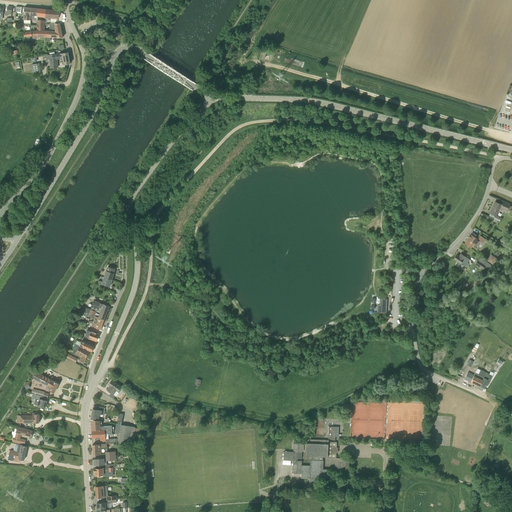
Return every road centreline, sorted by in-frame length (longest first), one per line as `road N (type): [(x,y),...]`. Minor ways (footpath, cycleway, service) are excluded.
road 1 (track): [(498,158),(311,121),(242,125),(158,211),(148,284)]
road 2 (unclassified): [(495,410),(491,400),(419,366),(410,292),(481,207),(494,161),(511,159)]
road 3 (tertiary): [(90,390),(135,282),(129,201),(211,96)]
road 4 (tertiary): [(511,148),(323,102),(211,96)]
road 5 (tertiary): [(17,239),(100,99),(116,51),(128,46),(146,54)]
road 6 (track): [(485,129),(258,61)]
road 7 (tertiary): [(0,212),(42,167),(82,81),(83,51),(65,8)]
road 8 (residential): [(90,390),(125,273)]
road 9 (tertiary): [(88,511),(90,390)]
